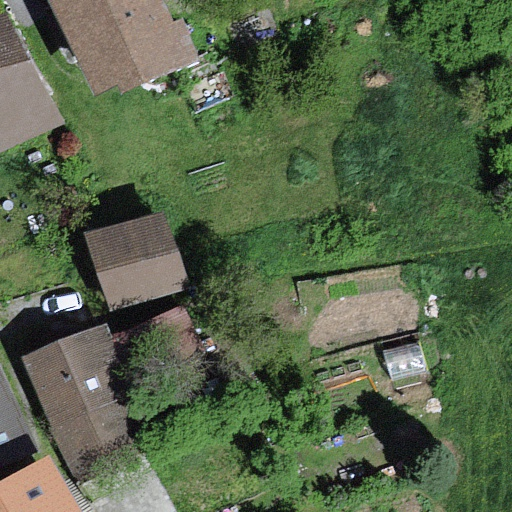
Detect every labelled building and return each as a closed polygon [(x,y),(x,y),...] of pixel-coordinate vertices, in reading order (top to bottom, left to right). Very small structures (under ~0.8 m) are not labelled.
[(156,0),(38,0),(95,109),(196,76),(156,0)] [(0,30),(0,161),(61,135),(0,30)] [(169,228),(85,244),(115,334),(195,311),(169,228)] [(98,343),(23,369),(72,484),(143,464),(98,343)] [(0,388),(0,486),(29,472),(0,388)] [(65,511),(44,475),(0,497),(0,511),(65,511)]
